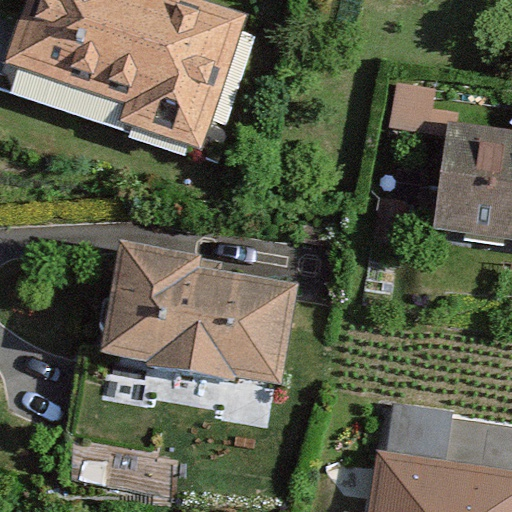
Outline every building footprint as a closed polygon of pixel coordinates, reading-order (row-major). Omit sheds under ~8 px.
[(220,0),(30,0),(9,66),(143,109),(139,122),(212,146),(256,11),(220,0)] [(399,79),(388,121),(429,126),(433,83),(399,79)] [(511,163),(457,157),(446,257),(511,265),(511,163)] [(200,260),(134,248),(114,354),(278,385),(296,291),(197,272),(200,260)] [(511,511),(511,482),(388,462),(379,511),(511,511)]
